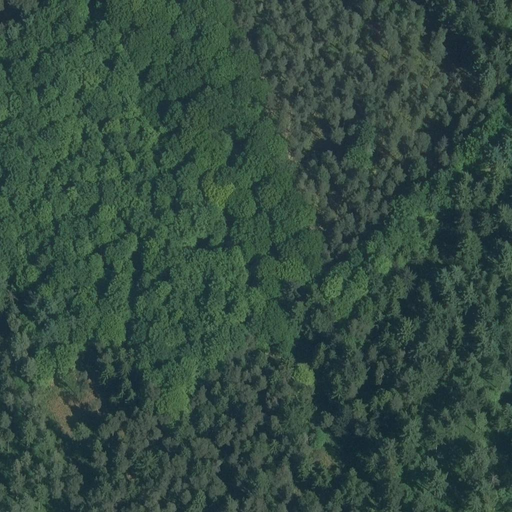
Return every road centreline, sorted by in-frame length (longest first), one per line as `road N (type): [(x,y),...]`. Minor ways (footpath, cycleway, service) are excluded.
road 1 (track): [(379,511),(99,0)]
road 2 (unknown): [(339,341),(212,165),(202,116)]
road 3 (track): [(339,341),(511,139)]
road 4 (unknown): [(400,511),(388,425),(339,341)]
road 5 (track): [(149,98),(0,200)]
road 6 (unknown): [(202,116),(194,48),(174,0)]
